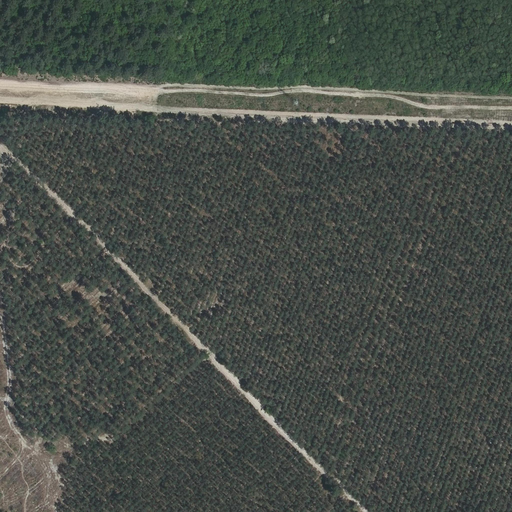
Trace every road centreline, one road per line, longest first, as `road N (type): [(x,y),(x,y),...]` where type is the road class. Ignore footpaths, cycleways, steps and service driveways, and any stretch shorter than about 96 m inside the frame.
road 1 (track): [(511,103),(0,87)]
road 2 (track): [(3,150),(365,511)]
road 3 (track): [(0,301),(17,416),(34,439)]
